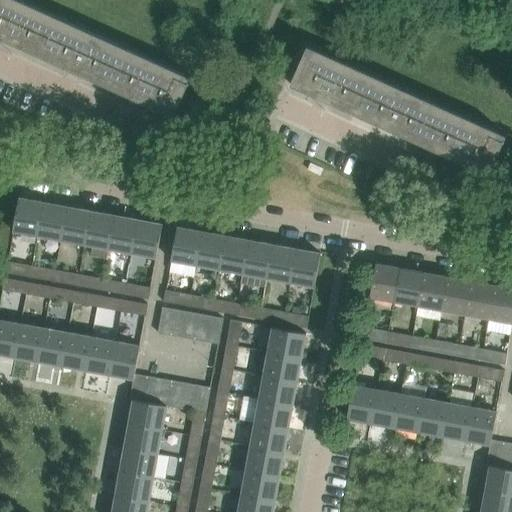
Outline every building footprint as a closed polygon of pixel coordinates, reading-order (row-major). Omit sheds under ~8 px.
[(16,42),(43,54),(59,17),(20,0),(0,0),(0,34),(4,36),(3,39),(15,44),(16,42)] [(125,47),(59,17),(43,54),(70,66),(69,68),(81,74),(82,71),(109,84),(125,47)] [(331,100),(357,112),(374,75),(308,45),(290,84),(292,85),(293,83),(319,94),(318,96),(330,102),(331,100)] [(191,77),(125,47),(109,84),(135,96),(134,98),(147,103),(148,101),(173,113),(172,115),(174,115),(191,77)] [(440,105),(374,75),(357,112),(384,124),(383,126),(396,132),(397,129),(423,141),(440,105)] [(506,135),(440,105),(423,141),(450,153),(449,156),(462,161),(463,159),(488,171),(487,173),(489,174),(506,135)] [(19,198),(13,231),(37,235),(43,202),(19,197),(19,198)] [(43,202),(37,235),(61,239),(67,206),(43,202)] [(91,211),(67,206),(61,239),(85,244),(91,211)] [(115,215),(91,211),(85,244),(109,248),(115,215)] [(139,219),(115,215),(109,248),(132,253),(139,219)] [(163,224),(139,219),(132,253),(156,257),(163,224)] [(172,260),(195,264),(201,231),(177,227),(171,260),(172,260)] [(225,235),(201,231),(195,264),(219,269),(225,235)] [(249,240),(225,235),(219,269),(243,273),(249,240)] [(273,244),(249,240),(243,273),(267,277),(273,244)] [(297,248),(273,244),(267,277),(291,282),(297,248)] [(321,253),(297,248),(291,282),(314,286),(315,286),(321,253)] [(5,272),(29,276),(31,265),(8,261),(7,261),(5,272)] [(400,268),(376,263),(375,266),(370,296),(370,297),(394,301),(400,268)] [(29,276),(53,281),(55,270),(31,265),(29,276)] [(400,268),(394,301),(418,305),(424,272),(400,268)] [(53,281),(77,285),(79,274),(55,270),(53,281)] [(448,276),(424,272),(418,305),(442,310),(448,276)] [(77,285),(101,289),(103,278),(79,274),(77,285)] [(471,281),(448,276),(442,310),(465,314),(471,281)] [(28,282),(4,278),(2,289),(3,289),(26,293),(28,282)] [(101,289),(125,294),(127,283),(103,278),(101,289)] [(495,285),(471,281),(465,314),(489,318),(495,285)] [(26,293),(50,298),(52,287),(28,282),(26,293)] [(150,287),(127,283),(125,294),(149,298),(151,287),(150,287)] [(511,288),(495,285),(489,318),(511,322),(511,288)] [(50,298),(74,302),(76,291),(52,287),(50,298)] [(188,305),(190,294),(166,290),(164,301),(188,305)] [(74,302),(98,306),(100,295),(76,291),(74,302)] [(214,299),(190,294),(188,305),(211,310),(214,299)] [(98,306),(122,311),(124,300),(100,295),(98,306)] [(235,314),(237,303),(214,299),(211,310),(235,314)] [(148,304),(124,300),(122,311),(145,315),(146,315),(148,304)] [(261,307),(237,303),(235,314),(259,318),(261,307)] [(158,332),(170,335),(175,309),(163,307),(158,332)] [(283,323),(285,312),(261,307),(259,318),(283,323)] [(170,335),(182,337),(187,311),(175,309),(170,335)] [(187,311),(182,337),(194,339),(199,313),(187,311)] [(283,323),(307,327),(309,316),(285,312),(283,323)] [(194,339),(207,341),(211,316),(199,313),(194,339)] [(211,316),(207,341),(219,344),(223,318),(211,316)] [(0,353),(14,356),(21,323),(0,319),(0,353)] [(238,345),(242,321),(231,319),(227,343),(238,345)] [(14,356),(38,361),(44,327),(21,323),(14,356)] [(68,332),(44,327),(38,361),(62,365),(68,332)] [(302,357),(306,333),(273,327),(268,351),(302,357)] [(389,331),(364,327),(362,338),(387,342),(389,331)] [(412,336),(389,331),(387,342),(410,347),(412,336)] [(62,365),(86,369),(92,336),(68,332),(62,365)] [(116,341),(92,336),(86,369),(110,374),(116,341)] [(410,347),(434,351),(436,340),(412,336),(410,347)] [(460,344),(436,340),(434,351),(458,355),(460,344)] [(110,374),(133,378),(135,373),(140,345),(116,341),(110,374)] [(233,369),(238,345),(227,343),(222,367),(233,369)] [(385,348),(361,344),(359,355),(383,359),(385,348)] [(483,349),(460,344),(458,355),(481,360),(483,349)] [(383,359),(406,363),(408,352),(385,348),(383,359)] [(507,353),(483,349),(481,360),(505,364),(507,353)] [(297,381),(302,357),(268,351),(264,374),(297,381)] [(406,363),(430,368),(432,357),(408,352),(406,363)] [(432,357),(430,368),(454,372),(456,361),(432,357)] [(454,372),(478,377),(480,365),(456,361),(454,372)] [(480,365),(478,377),(502,381),(504,370),(480,365)] [(233,369),(222,367),(218,391),(229,393),(233,369)] [(130,399),(133,400),(142,401),(147,375),(135,373),(133,378),(130,399)] [(264,374),(259,398),(293,404),(297,381),(264,374)] [(160,378),(147,375),(142,401),(155,404),(160,378)] [(155,404),(167,406),(168,406),(172,380),(160,378),(155,404)] [(185,382),(172,380),(168,406),(181,408),(185,382)] [(181,408),(194,411),(198,384),(185,382),(181,408)] [(194,411),(195,411),(206,413),(211,387),(198,384),(194,411)] [(347,418),(371,422),(377,389),(354,385),(353,385),(347,418)] [(371,422),(395,427),(401,393),(377,389),(371,422)] [(225,416),(229,393),(218,391),(214,414),(225,416)] [(395,427),(419,431),(425,398),(401,393),(395,427)] [(288,428),(293,404),(259,398),(255,422),(288,428)] [(419,431),(442,435),(449,402),(425,398),(419,431)] [(155,404),(142,401),(133,400),(129,423),(162,429),(167,406),(155,404)] [(442,435),(466,440),(472,406),(449,402),(442,435)] [(497,411),(472,406),(466,440),(490,444),(491,439),(497,411)] [(202,436),(206,413),(195,411),(191,434),(202,436)] [(225,416),(214,414),(209,438),(220,440),(225,416)] [(255,422),(251,446),(284,452),(288,428),(255,422)] [(129,423),(125,447),(158,453),(162,429),(129,423)] [(191,434),(186,458),(197,460),(202,436),(191,434)] [(216,464),(220,440),(209,438),(205,462),(216,464)] [(504,441),(491,439),(490,444),(486,463),(486,465),(490,465),(490,466),(499,467),(504,441)] [(511,442),(504,441),(499,467),(511,469),(511,442)] [(280,476),(284,452),(251,446),(246,470),(280,476)] [(125,447),(120,471),(154,477),(158,453),(125,447)] [(193,484),(197,460),(186,458),(182,482),(193,484)] [(216,464),(205,462),(201,486),(212,488),(216,464)] [(490,466),(486,489),(511,493),(511,469),(499,467),(490,466)] [(246,470),(242,493),(275,500),(280,476),(246,470)] [(149,501),(154,477),(120,471),(116,495),(149,501)] [(182,482),(177,506),(188,508),(193,484),(182,482)] [(207,511),(212,488),(201,486),(196,510),(207,511)] [(511,511),(511,493),(486,489),(481,511),(511,511)] [(272,511),(275,500),(242,493),(238,511),(272,511)] [(116,495),(112,511),(147,511),(149,501),(116,495)]
